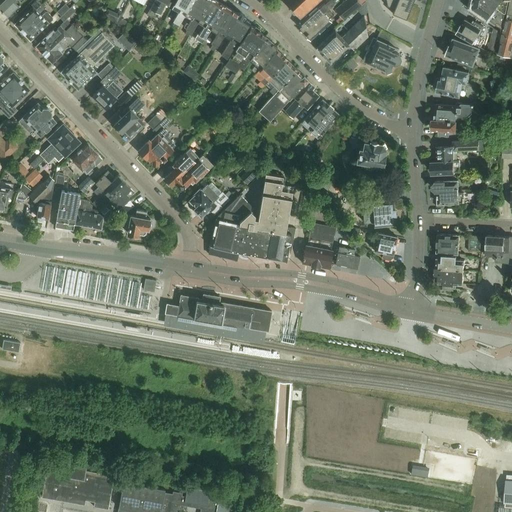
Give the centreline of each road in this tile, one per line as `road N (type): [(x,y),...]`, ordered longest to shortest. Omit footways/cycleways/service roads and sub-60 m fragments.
road 1 (unclassified): [(188,267),(190,233),(0,35)]
road 2 (residential): [(239,0),(335,87),(410,131)]
road 3 (tertiary): [(394,305),(296,274),(188,267)]
road 4 (tertiary): [(188,267),(202,276),(394,305)]
road 5 (tertiary): [(188,267),(0,240)]
road 6 (residential): [(410,131),(417,66),(437,0)]
